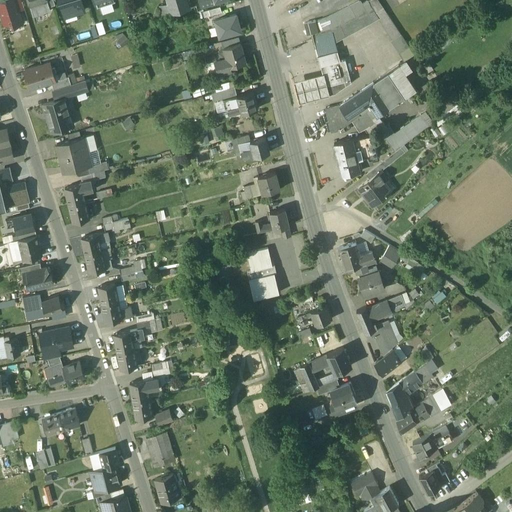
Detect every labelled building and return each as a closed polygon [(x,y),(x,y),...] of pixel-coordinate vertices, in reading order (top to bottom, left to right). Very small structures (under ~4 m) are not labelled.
[(7,0),(6,1),(5,0),(4,0),(0,1),(0,10),(5,25),(6,27),(8,27),(22,23),(18,10),(14,0),(7,0)] [(21,0),(14,0),(18,10),(24,8),(21,0)] [(27,0),(30,6),(33,16),(50,11),(49,7),(46,0),(27,0)] [(60,0),(65,14),(83,9),(80,0),(60,0)] [(166,0),(168,4),(171,14),(189,8),(187,0),(166,0)] [(359,0),(327,17),(332,27),(339,23),(364,11),(361,5),(359,0)] [(392,21),(378,0),(369,0),(367,2),(371,7),(379,19),(384,27),(392,21)] [(361,5),(364,11),(371,7),(367,2),(367,1),(361,5)] [(168,4),(160,6),(162,16),(171,14),(168,4)] [(203,11),(205,16),(221,12),(220,6),(203,11)] [(371,7),(339,23),(345,35),(379,19),(371,7)] [(236,14),(215,19),(219,35),(240,29),(236,14)] [(315,20),(304,23),(307,34),(312,33),(312,34),(318,32),(315,20)] [(100,33),(105,32),(102,21),(97,22),(100,33)] [(404,38),(392,21),(384,27),(395,44),(404,38)] [(345,35),(339,23),(332,27),(330,28),(335,41),(345,35)] [(318,32),(312,34),(316,48),(334,41),(335,41),(330,28),(318,32)] [(404,38),(395,44),(400,52),(408,46),(409,46),(404,38)] [(334,41),(316,48),(318,55),(337,50),(334,41)] [(240,42),(224,47),(225,51),(227,57),(229,66),(230,66),(245,62),(240,42)] [(420,50),(415,42),(409,46),(408,46),(414,55),(420,50)] [(318,55),(317,55),(319,61),(320,65),(321,65),(340,60),(339,55),(337,50),(318,55)] [(78,53),(72,54),(74,66),(80,65),(78,53)] [(221,59),(215,60),(219,73),(231,69),(230,66),(229,66),(227,57),(221,59)] [(340,60),(321,65),(323,73),(328,94),(335,92),(351,81),(345,59),(340,60)] [(210,75),(219,73),(215,60),(206,63),(210,75)] [(404,61),(340,103),(351,121),(357,117),(367,110),(372,118),(378,114),(416,89),(405,72),(409,69),(404,61)] [(50,63),(24,71),(29,88),(51,82),(55,80),(53,75),(56,74),(54,68),(51,69),(50,63)] [(307,77),(293,80),(299,101),(312,98),(328,94),(323,73),(307,77)] [(55,80),(51,82),(53,89),(54,89),(71,84),(68,76),(55,80)] [(71,84),(54,89),(56,96),(76,90),(77,93),(88,90),(85,80),(71,84)] [(234,86),(211,93),(213,100),(236,94),(234,86)] [(253,92),(236,96),(239,106),(241,112),(241,113),(257,108),(253,92)] [(455,94),(443,102),(448,109),(460,101),(455,94)] [(236,96),(222,100),(225,111),(227,110),(226,109),(239,106),(236,96)] [(65,97),(43,104),(51,131),(73,124),(65,97)] [(340,103),(325,107),(331,132),(337,130),(351,121),(340,103)] [(456,104),(449,110),(452,114),(459,109),(456,104)] [(239,106),(226,109),(227,110),(228,116),(241,112),(239,106)] [(367,110),(357,117),(364,129),(375,122),(372,118),(367,110)] [(387,127),(378,114),(372,118),(375,122),(381,131),(387,127)] [(395,133),(386,139),(394,151),(428,125),(421,114),(395,133)] [(130,116),(122,122),(127,129),(135,124),(130,116)] [(387,127),(381,131),(386,139),(395,133),(390,125),(387,127)] [(0,130),(0,145),(9,143),(6,129),(0,130)] [(79,130),(68,133),(69,140),(81,137),(79,130)] [(372,133),(352,138),(357,158),(368,156),(369,160),(371,159),(377,157),(372,133)] [(248,134),(231,139),(236,155),(241,154),(241,152),(252,149),(250,140),(248,134)] [(69,140),(57,143),(61,158),(88,151),(84,136),(81,137),(69,140)] [(250,140),(252,149),(241,152),(241,154),(242,159),(269,152),(265,136),(250,140)] [(352,138),(334,142),(341,174),(360,169),(359,164),(357,158),(352,138)] [(9,143),(0,145),(0,160),(3,160),(13,158),(9,143)] [(88,151),(61,158),(64,172),(77,169),(88,166),(91,165),(88,151)] [(361,166),(372,164),(371,159),(369,160),(368,156),(357,158),(359,164),(360,163),(361,166)] [(381,161),(366,174),(369,178),(380,170),(381,170),(385,166),(381,161)] [(0,167),(0,183),(13,180),(10,165),(4,167),(0,167)] [(88,166),(77,169),(78,175),(80,175),(90,173),(88,166)] [(104,170),(91,173),(93,179),(105,176),(104,170)] [(369,178),(358,187),(372,205),(386,194),(379,185),(387,178),(381,170),(380,170),(369,178)] [(275,172),(258,176),(262,192),(279,188),(275,172)] [(90,173),(80,175),(82,181),(90,179),(90,180),(93,179),(91,173),(90,173)] [(13,180),(0,183),(5,206),(16,204),(28,201),(31,200),(25,177),(13,180)] [(82,181),(79,182),(79,184),(80,184),(82,192),(92,190),(90,180),(90,179),(82,181)] [(79,184),(65,187),(69,205),(85,201),(82,192),(80,184),(79,184)] [(250,184),(244,186),(245,191),(247,198),(253,196),(250,184)] [(240,206),(239,200),(229,203),(230,208),(240,206)] [(16,204),(17,209),(29,206),(28,201),(16,204)] [(85,201),(69,205),(73,222),(89,219),(85,201)] [(285,208),(270,212),(272,223),(273,229),(281,227),(288,225),(289,225),(285,208)] [(31,212),(13,216),(15,223),(17,232),(35,228),(31,212)] [(116,214),(101,218),(102,223),(112,221),(117,220),(116,214)] [(13,216),(5,218),(6,221),(7,221),(8,225),(15,223),(13,216)] [(261,220),(255,221),(257,232),(273,229),(272,223),(262,226),(261,220)] [(112,221),(102,223),(104,229),(113,227),(112,221)] [(288,225),(281,227),(283,236),(290,235),(288,225)] [(35,228),(17,232),(17,234),(18,238),(36,234),(35,228)] [(374,235),(364,229),(360,235),(371,241),(374,235)] [(36,234),(18,238),(23,259),(41,255),(36,234)] [(97,234),(81,237),(85,255),(101,251),(97,234)] [(365,240),(356,243),(360,255),(368,252),(365,240)] [(368,252),(360,255),(356,243),(356,242),(339,247),(345,268),(365,262),(374,259),(374,258),(371,251),(368,252)] [(400,251),(389,244),(387,248),(398,254),(400,251)] [(267,247),(247,252),(251,269),(247,270),(249,279),(253,298),(279,292),(274,273),(276,273),(274,264),(272,264),(267,247)] [(398,254),(387,248),(381,258),(382,260),(391,266),(398,254)] [(101,251),(85,255),(89,272),(105,268),(103,261),(101,251)] [(374,259),(365,262),(367,267),(376,265),(377,264),(375,258),(374,258),(374,259)] [(40,261),(22,265),(24,272),(29,271),(29,270),(41,268),(40,261)] [(416,264),(411,261),(408,267),(413,270),(416,264)] [(365,262),(355,265),(357,271),(358,270),(367,267),(365,262)] [(413,270),(412,272),(418,276),(424,266),(418,262),(416,264),(413,270)] [(367,267),(358,270),(359,276),(378,270),(376,265),(367,267)] [(41,268),(29,270),(29,271),(30,273),(26,280),(36,287),(53,283),(50,269),(50,268),(47,266),(41,268)] [(133,266),(119,269),(120,274),(130,272),(134,272),(133,266)] [(359,276),(358,276),(364,294),(381,289),(377,278),(380,277),(378,270),(359,276)] [(452,283),(444,278),(441,282),(449,287),(452,283)] [(114,283),(98,286),(102,303),(118,300),(114,283)] [(437,301),(445,294),(439,286),(430,293),(437,301)] [(36,293),(22,296),(24,303),(34,301),(37,301),(36,293)] [(400,294),(394,296),(398,307),(405,304),(400,294)] [(58,295),(41,300),(46,314),(63,309),(58,295)] [(394,296),(386,299),(391,310),(398,307),(394,296)] [(386,299),(366,308),(371,320),(392,312),(391,310),(386,299)] [(118,300),(102,303),(105,321),(121,318),(119,308),(118,300)] [(429,300),(424,304),(429,309),(433,306),(429,300)] [(34,301),(24,303),(25,308),(29,307),(30,313),(37,311),(34,301)] [(326,305),(298,316),(302,324),(307,322),(306,318),(312,316),(315,325),(331,319),(326,305)] [(130,306),(119,308),(121,318),(132,315),(130,306)] [(365,306),(356,310),(365,333),(371,330),(377,328),(376,324),(374,322),(372,323),(371,320),(366,308),(365,306)] [(37,311),(30,313),(32,322),(47,319),(46,314),(39,315),(37,311)] [(152,313),(135,317),(136,322),(146,320),(153,318),(152,313)] [(146,320),(136,322),(138,328),(141,328),(146,327),(145,326),(147,326),(146,320)] [(394,335),(388,320),(382,322),(385,324),(386,323),(391,337),(394,335)] [(385,324),(382,322),(376,324),(377,328),(371,330),(373,335),(375,335),(375,336),(376,335),(379,343),(391,337),(386,323),(385,324)] [(69,326),(42,331),(45,348),(45,351),(60,348),(73,345),(69,326)] [(138,328),(130,330),(132,340),(143,337),(141,328),(138,328)] [(309,328),(299,331),(301,337),(311,333),(309,328)] [(130,330),(113,334),(117,351),(133,348),(132,340),(130,330)] [(391,337),(379,343),(384,354),(397,342),(394,335),(391,337)] [(4,339),(6,347),(7,355),(20,353),(17,337),(4,339)] [(406,356),(398,346),(393,349),(401,360),(406,356)] [(425,346),(418,351),(426,361),(433,356),(425,346)] [(343,347),(327,354),(330,363),(333,368),(335,372),(351,365),(343,347)] [(60,348),(45,351),(45,348),(42,348),(43,358),(47,357),(51,356),(59,355),(61,355),(60,348)] [(133,348),(117,351),(120,369),(137,365),(133,348)] [(393,349),(374,364),(382,375),(401,360),(393,349)] [(304,376),(298,379),(303,391),(316,386),(318,385),(312,370),(325,365),(330,363),(327,354),(300,366),(304,376)] [(51,356),(47,357),(50,365),(61,361),(59,355),(51,356)] [(63,365),(62,365),(67,378),(68,381),(84,376),(79,360),(63,365)] [(168,360),(150,364),(151,369),(161,367),(169,366),(168,360)] [(50,365),(47,365),(50,374),(47,375),(50,384),(67,378),(62,365),(63,365),(61,361),(50,365)] [(425,363),(415,370),(422,381),(433,375),(425,363)] [(161,367),(151,369),(153,376),(162,374),(161,367)] [(415,370),(398,381),(407,393),(423,382),(422,381),(415,370)] [(0,375),(0,391),(10,390),(7,380),(1,381),(0,375)] [(156,377),(146,379),(148,389),(158,387),(156,377)] [(146,379),(129,382),(132,399),(149,396),(148,389),(146,379)] [(318,385),(316,386),(318,393),(331,389),(338,386),(335,379),(318,385)] [(338,386),(331,389),(334,397),(338,409),(339,410),(357,403),(353,395),(355,394),(350,381),(338,386)] [(407,393),(398,381),(386,390),(397,417),(407,410),(406,410),(412,406),(407,393)] [(442,387),(428,396),(432,403),(433,403),(437,410),(451,402),(447,396),(442,387)] [(149,396),(132,399),(136,417),(152,414),(149,396)] [(432,403),(428,396),(422,401),(431,414),(437,410),(433,403),(432,403)] [(334,397),(331,399),(330,401),(332,409),(335,410),(338,409),(334,397)] [(422,401),(409,409),(416,420),(420,417),(422,419),(431,414),(422,401)] [(75,407),(59,411),(63,427),(80,423),(75,407)] [(169,408),(155,414),(158,423),(172,417),(169,408)] [(406,411),(398,417),(396,418),(400,431),(416,420),(409,409),(406,411)] [(59,411),(42,416),(47,432),(63,427),(59,411)] [(450,412),(444,416),(448,422),(454,418),(450,412)] [(14,418),(0,421),(0,434),(2,442),(14,439),(13,436),(18,435),(14,418)] [(445,424),(429,432),(432,438),(448,430),(445,424)] [(448,430),(432,438),(437,446),(453,438),(448,430)] [(165,431),(145,437),(154,465),(174,459),(165,431)] [(429,432),(412,441),(419,455),(437,446),(432,438),(429,432)] [(89,436),(82,438),(86,450),(92,448),(89,436)] [(51,445),(44,447),(47,459),(54,457),(51,445)] [(116,445),(99,450),(104,466),(115,463),(120,461),(116,445)] [(423,455),(426,461),(441,454),(437,448),(423,455)] [(442,473),(435,462),(426,467),(426,468),(427,468),(428,470),(432,468),(441,484),(449,479),(445,471),(442,473)] [(94,468),(92,469),(96,487),(96,488),(106,485),(120,481),(115,463),(104,466),(94,468)] [(441,484),(432,468),(428,470),(419,475),(427,491),(441,484)] [(380,490),(377,484),(378,483),(371,470),(350,481),(357,494),(360,492),(367,505),(364,507),(366,511),(379,511),(387,509),(397,503),(398,502),(389,485),(380,490)] [(4,476),(7,487),(23,484),(21,472),(4,476)] [(172,472),(154,478),(161,501),(179,495),(172,472)] [(47,484),(44,485),(48,501),(52,500),(47,484)] [(106,485),(96,488),(96,487),(92,488),(94,494),(96,494),(107,490),(106,485)] [(107,490),(96,494),(98,501),(101,500),(112,496),(110,489),(107,490)] [(478,491),(453,510),(454,511),(484,511),(488,509),(482,502),(482,498),(478,491)] [(112,496),(101,500),(105,511),(125,511),(129,511),(124,493),(112,496)] [(502,511),(508,507),(501,499),(490,507),(494,511),(502,511)] [(400,511),(397,503),(387,509),(388,511),(400,511)]
